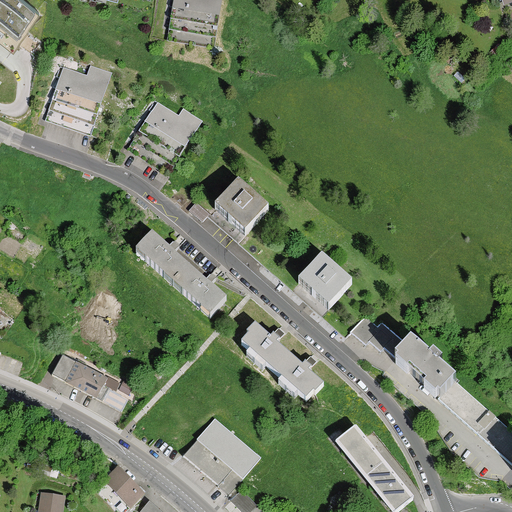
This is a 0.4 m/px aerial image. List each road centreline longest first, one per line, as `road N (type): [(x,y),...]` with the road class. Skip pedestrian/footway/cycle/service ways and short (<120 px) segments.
road 1 (residential): [(440,511),(389,411),(247,277),(134,183),(0,129)]
road 2 (secondary): [(199,511),(98,431),(0,385)]
